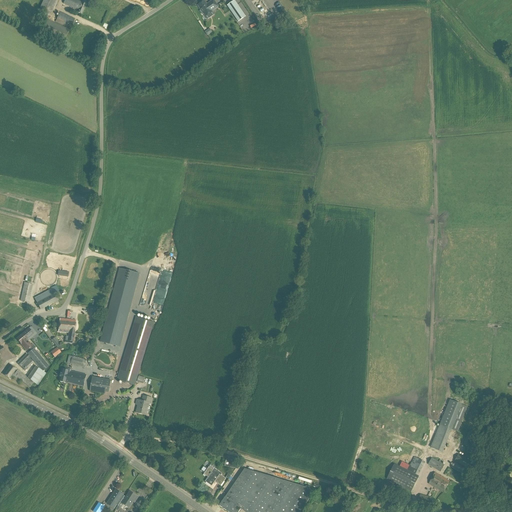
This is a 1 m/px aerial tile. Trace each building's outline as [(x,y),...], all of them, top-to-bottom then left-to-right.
[(43,0),(40,8),(51,13),(56,0),(43,0)] [(75,0),(65,0),(63,4),(78,11),(82,2),(75,0)] [(204,1),(198,5),(205,16),(212,12),(211,11),(218,6),(213,0),(209,3),(207,5),(204,1)] [(271,13),(262,0),(254,0),(252,2),(263,19),(271,13)] [(83,1),(82,2),(78,11),(77,12),(82,14),(87,3),(83,1)] [(235,1),(227,6),(238,22),(246,16),(235,1)] [(60,12),(55,22),(70,29),(75,19),(60,12)] [(62,46),(69,29),(49,20),(41,36),(62,46)] [(70,50),(75,39),(68,36),(63,47),(70,50)] [(120,347),(139,274),(119,269),(100,342),(120,347)] [(24,283),(20,301),(29,303),(33,284),(24,283)] [(135,385),(154,323),(136,317),(117,380),(135,385)] [(58,332),(69,333),(73,334),(73,332),(76,320),(60,318),(58,332)] [(31,327),(22,334),(26,339),(28,341),(35,336),(33,333),(35,332),(31,327)] [(66,336),(65,342),(72,343),(72,341),(73,342),(75,333),(73,332),(73,334),(69,333),(68,337),(66,336)] [(26,339),(22,334),(17,339),(26,350),(29,348),(31,350),(27,353),(42,371),(49,366),(34,348),(35,347),(33,344),(32,346),(26,339)] [(59,342),(55,345),(59,351),(63,348),(59,342)] [(51,353),(55,357),(60,353),(57,349),(51,353)] [(26,353),(17,363),(21,367),(30,358),(31,357),(26,353)] [(73,357),(71,364),(84,368),(86,360),(73,357)] [(30,358),(21,367),(25,371),(25,370),(27,369),(33,362),(32,361),(32,360),(33,360),(30,358)] [(1,373),(10,380),(17,370),(9,364),(4,373),(2,372),(1,373)] [(38,368),(34,374),(37,377),(42,380),(46,374),(38,368)] [(62,369),(59,381),(68,383),(68,382),(83,386),(86,375),(70,371),(70,369),(65,368),(65,370),(62,369)] [(34,383),(21,373),(17,378),(30,388),(34,383)] [(92,377),(89,391),(90,391),(105,394),(105,392),(108,393),(111,380),(92,377)] [(137,401),(136,405),(137,405),(138,406),(136,413),(146,415),(149,403),(150,403),(152,398),(144,396),(142,401),(139,400),(138,400),(137,401)] [(449,400),(440,425),(451,429),(458,432),(467,408),(460,405),(449,400)] [(469,431),(464,444),(464,446),(467,447),(469,446),(467,450),(474,452),(478,443),(471,440),(474,433),(474,432),(471,431),(469,431)] [(459,454),(455,461),(469,469),(473,462),(459,454)] [(394,464),(387,479),(411,491),(418,476),(425,462),(414,457),(409,467),(407,471),(394,464)] [(432,458),(428,465),(440,472),(444,465),(432,458)] [(236,461),(226,459),(225,466),(236,469),(238,465),(235,464),(236,461)] [(454,462),(451,468),(469,477),(472,472),(454,462)] [(204,466),(201,471),(205,473),(204,474),(208,477),(207,479),(205,481),(212,486),(214,483),(215,482),(221,486),(226,479),(220,474),(221,473),(214,468),(213,470),(209,467),(208,469),(204,466)] [(225,497),(219,506),(228,511),(238,511),(241,509),(245,511),(299,511),(313,490),(245,469),(225,498),(225,497)] [(435,473),(429,484),(443,493),(449,482),(435,473)] [(116,490),(107,503),(114,508),(120,500),(123,502),(122,503),(129,508),(137,496),(130,492),(126,497),(123,495),(116,490)] [(420,494),(418,503),(429,506),(431,497),(420,494)] [(316,497),(315,500),(316,500),(315,502),(319,504),(323,497),(318,495),(317,497),(316,497)] [(93,511),(101,511),(105,507),(98,503),(93,511)]
